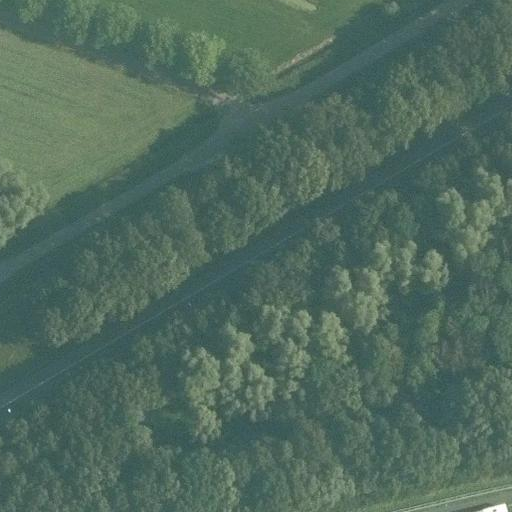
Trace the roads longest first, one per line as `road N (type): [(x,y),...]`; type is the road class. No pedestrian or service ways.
road 1 (motorway): [(511,112),(0,408)]
road 2 (unclassified): [(0,273),(463,0)]
